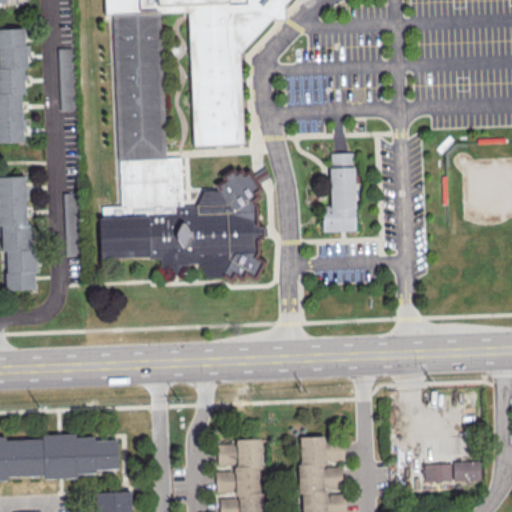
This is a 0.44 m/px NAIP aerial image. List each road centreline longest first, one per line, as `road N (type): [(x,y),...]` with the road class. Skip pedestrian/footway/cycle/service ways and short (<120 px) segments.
road 1 (secondary): [(511,352),(0,369)]
road 2 (residential): [(157,364),(162,511)]
